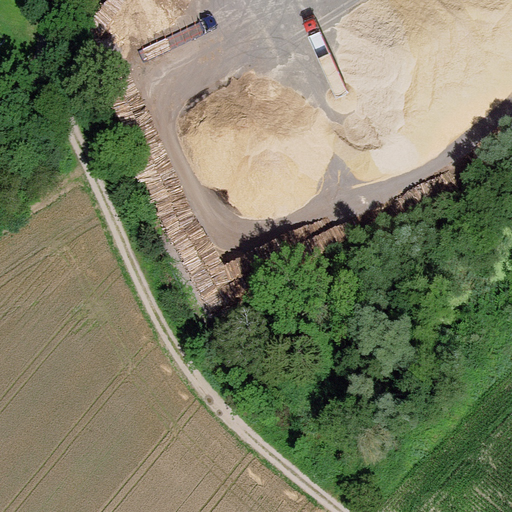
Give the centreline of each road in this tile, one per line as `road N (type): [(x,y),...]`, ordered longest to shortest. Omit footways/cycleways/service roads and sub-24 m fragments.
road 1 (track): [(42,75),(177,356),(218,403),(352,511)]
road 2 (track): [(0,87),(42,75),(65,0)]
